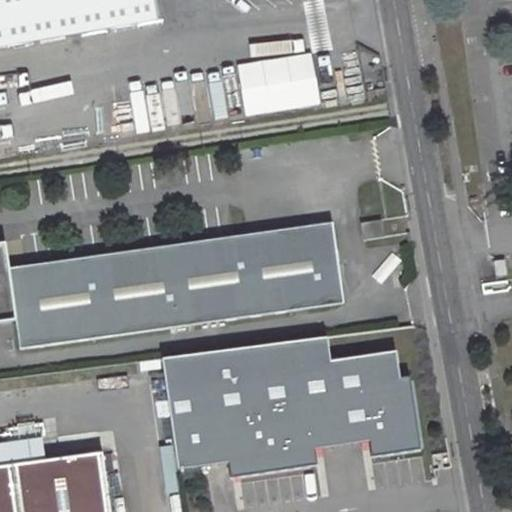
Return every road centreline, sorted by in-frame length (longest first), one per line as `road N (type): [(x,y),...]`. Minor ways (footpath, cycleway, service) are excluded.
road 1 (unclassified): [(490,511),(397,0)]
road 2 (unknown): [(427,167),(61,209)]
road 3 (unknown): [(0,404),(104,393),(117,399),(146,511)]
road 4 (unknown): [(397,1),(184,32)]
road 5 (unknown): [(184,32),(0,60)]
road 6 (unknown): [(485,487),(320,511)]
